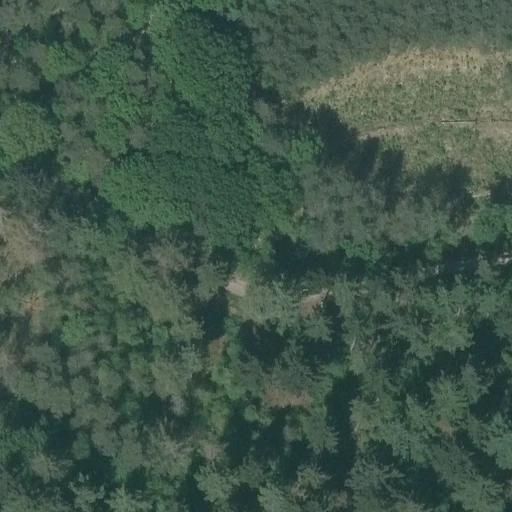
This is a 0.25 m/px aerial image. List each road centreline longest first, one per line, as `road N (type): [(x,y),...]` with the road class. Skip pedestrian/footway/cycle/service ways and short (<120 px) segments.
road 1 (track): [(163,264),(256,287),(511,255)]
road 2 (track): [(163,264),(146,511)]
road 3 (track): [(154,33),(163,264)]
road 4 (track): [(0,148),(29,155),(72,199),(163,264)]
road 5 (track): [(0,137),(154,33)]
